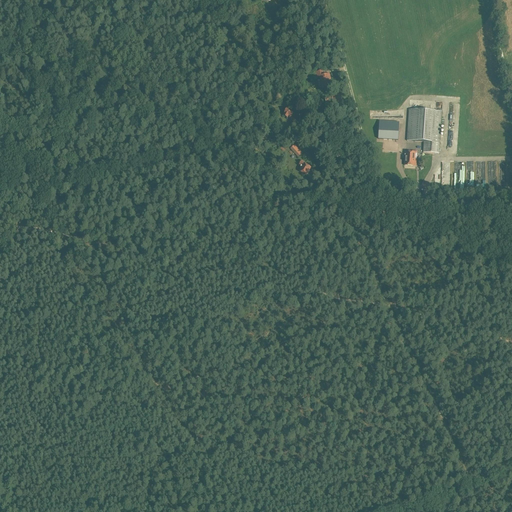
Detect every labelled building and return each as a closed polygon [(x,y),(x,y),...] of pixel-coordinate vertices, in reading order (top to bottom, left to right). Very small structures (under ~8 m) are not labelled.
[(323,76),(322,71),(313,73),(314,75),(316,74),(317,78),(320,77),(322,88),(332,86),(329,74),(323,76)] [(341,101),(340,95),(328,98),(329,101),(332,100),(333,103),(341,101)] [(457,104),(449,104),(447,144),(455,145),(457,104)] [(295,108),(290,105),(288,108),(287,108),(283,116),(288,118),(289,117),(291,118),(295,112),(293,111),(295,108)] [(439,154),(441,112),(409,110),(407,141),(424,143),(423,153),(439,154)] [(379,121),(378,139),(398,141),(399,123),(379,121)] [(301,152),(294,145),(290,149),(297,156),(301,152)] [(405,156),(405,166),(416,166),(416,162),(414,162),(415,153),(406,152),(405,155),(405,156)] [(301,168),(299,172),(307,176),(308,173),(309,173),(310,171),(311,168),(304,164),(305,163),(302,161),(299,165),(301,166),(300,168),(301,168)]
